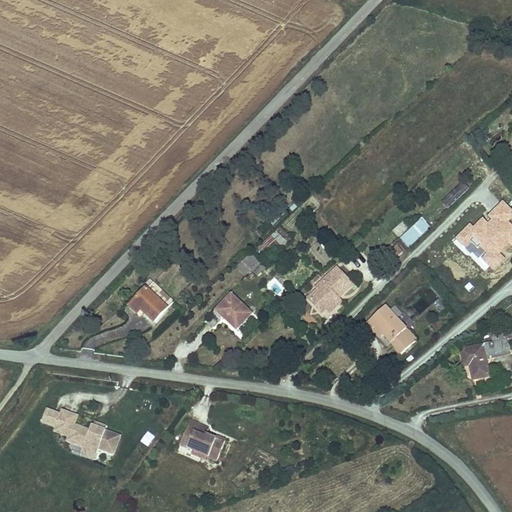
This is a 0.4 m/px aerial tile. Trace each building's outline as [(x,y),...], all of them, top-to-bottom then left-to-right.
[(476,174),(467,176),(469,184),(478,182),(476,174)] [(450,214),(468,189),(460,184),(442,208),(450,214)] [(288,211),(282,204),(268,219),(270,221),(274,225),(288,211)] [(423,219),(401,240),(409,249),(431,229),(423,219)] [(258,232),(263,237),(274,225),(270,221),(258,232)] [(402,222),(392,231),(400,239),(410,230),(402,222)] [(279,251),(289,241),(278,230),(260,249),(265,253),(272,245),(279,251)] [(391,252),(397,259),(404,253),(398,246),(391,252)] [(511,251),(507,246),(488,264),(503,280),(511,271),(511,251)] [(253,254),(238,268),(244,275),(250,269),(257,276),(266,268),(253,254)] [(337,270),(317,290),(319,292),(310,300),(324,314),(328,310),(332,314),(340,306),(337,302),(340,299),(353,286),(337,270)] [(468,310),(498,282),(493,276),(487,281),(481,275),(457,297),(468,310)] [(154,283),(130,308),(138,317),(143,312),(155,324),(175,303),(154,283)] [(229,296),(214,311),(236,330),(251,314),(229,296)] [(414,343),(382,310),(362,330),(368,337),(373,333),(380,340),(398,359),(414,343)] [(502,329),(491,331),(493,344),(505,341),(502,329)] [(373,333),(368,337),(375,345),(380,340),(373,333)] [(493,344),(461,350),(464,366),(470,365),(475,364),(478,379),(490,377),(486,357),(509,352),(507,341),(505,341),(493,344)] [(54,428),(59,415),(45,410),(40,423),(54,428)] [(112,454),(119,436),(101,430),(92,427),(90,426),(88,430),(72,425),(76,416),(60,411),(59,415),(54,428),(53,432),(67,437),(65,442),(81,447),(96,453),(97,449),(112,454)] [(204,430),(186,422),(176,446),(189,451),(188,454),(196,458),(204,461),(205,458),(213,461),(221,441),(212,437),(212,440),(202,436),(203,433),(204,430)] [(147,431),(140,442),(149,447),(156,436),(147,431)] [(93,459),(96,453),(81,447),(79,454),(93,459)]
